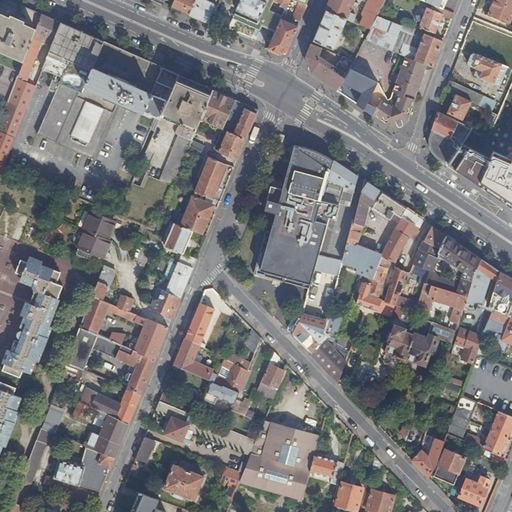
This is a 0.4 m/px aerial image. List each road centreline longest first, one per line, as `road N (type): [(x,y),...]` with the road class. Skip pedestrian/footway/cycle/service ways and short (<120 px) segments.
road 1 (residential): [(205,268),(447,511)]
road 2 (residential): [(100,511),(205,268)]
road 3 (primary): [(77,0),(282,89)]
road 4 (residential): [(205,268),(282,89)]
road 5 (residential): [(469,0),(402,170)]
road 6 (primary): [(282,89),(402,170)]
road 7 (primary): [(402,170),(511,243)]
